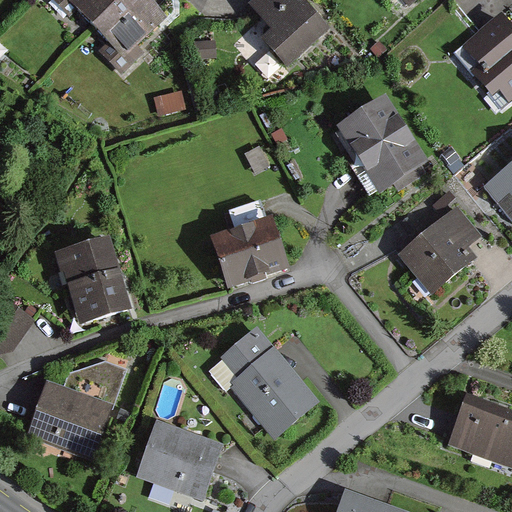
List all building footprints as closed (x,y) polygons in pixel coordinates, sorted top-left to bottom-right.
[(80,6),(97,24),(122,0),(58,0),(71,14),(80,6)] [(158,0),(122,0),(97,24),(113,40),(101,51),(124,74),(146,53),(139,45),(172,14),(158,0)] [(337,27),(311,0),(261,0),(256,5),(278,29),(269,38),(295,65),(337,27)] [(478,72),(509,106),(511,103),(511,17),(507,12),(471,45),(487,64),(478,72)] [(390,105),(343,132),(384,194),(433,165),(390,105)] [(511,169),(489,188),(511,216),(511,169)] [(490,236),(467,207),(407,255),(436,292),(491,249),(484,241),(490,236)] [(279,220),(216,241),(232,286),(295,265),(279,220)] [(60,254),(72,290),(125,272),(113,236),(60,254)] [(72,290),(84,326),(137,309),(125,272),(72,290)] [(0,349),(17,356),(32,316),(7,307),(0,326),(0,349)] [(325,404),(261,330),(222,364),(286,437),(325,404)] [(95,462),(117,410),(51,383),(29,435),(95,462)] [(511,410),(471,396),(453,449),(511,469),(511,410)] [(228,444),(163,418),(140,476),(205,502),(228,444)] [(409,511),(348,492),(341,511),(409,511)]
